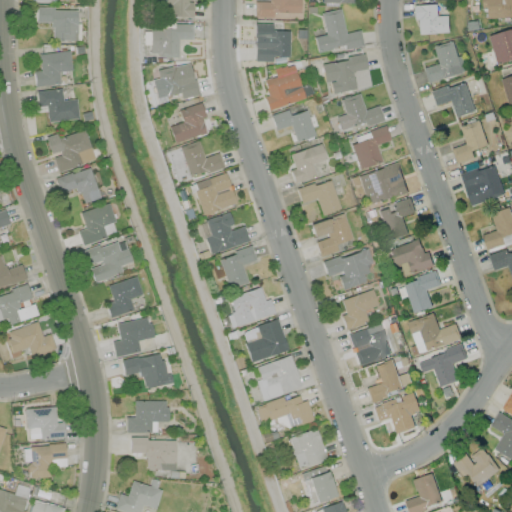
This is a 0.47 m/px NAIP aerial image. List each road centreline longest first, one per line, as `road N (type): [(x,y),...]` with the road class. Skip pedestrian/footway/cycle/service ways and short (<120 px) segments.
road 1 (residential): [(378,511),(226,74),(225,0)]
road 2 (residential): [(87,511),(97,419),(11,127),(1,0)]
road 3 (residential): [(498,360),(398,74),(390,0)]
road 4 (residential): [(511,345),(473,409),(436,442),(367,478)]
